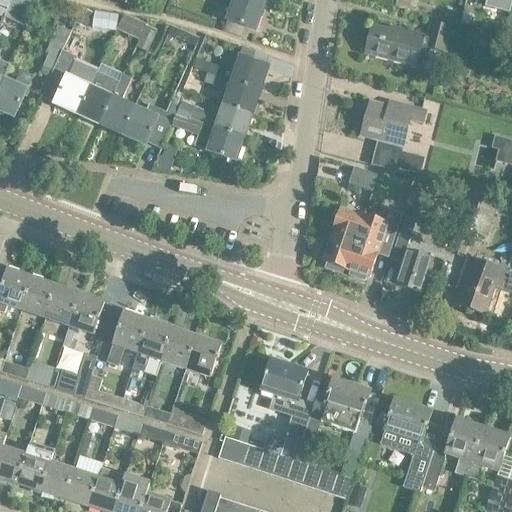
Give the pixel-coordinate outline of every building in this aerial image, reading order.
[(0,0),(0,7),(8,11),(12,0),(0,0)] [(264,7),(243,0),(235,0),(228,21),(256,31),(264,7)] [(509,14),(511,0),(486,0),(485,8),(509,14)] [(47,6),(39,4),(37,12),(44,15),(47,6)] [(93,14),(82,9),(77,20),(87,25),(93,14)] [(472,14),(464,12),(461,24),(469,26),(472,14)] [(138,42),(145,25),(125,16),(118,33),(138,42)] [(425,40),(418,39),(414,53),(423,55),(424,50),(446,55),(452,29),(430,23),(425,40)] [(145,25),(138,42),(134,49),(148,55),(159,31),(145,25)] [(511,27),(506,26),(503,36),(511,39),(511,27)] [(49,56),(39,75),(49,80),(70,33),(58,28),(45,54),(49,56)] [(414,53),(418,39),(419,36),(400,31),(399,35),(373,28),(366,54),(419,68),(423,55),(414,53)] [(232,82),(260,92),(269,68),(258,65),(261,54),(241,47),(237,58),(240,59),(236,72),(212,63),(211,65),(196,60),(193,69),(208,74),(232,82)] [(0,88),(3,81),(10,66),(0,60),(0,52),(1,50),(0,49),(0,88)] [(90,89),(75,120),(98,130),(112,99),(123,75),(114,71),(104,95),(90,89)] [(260,92),(232,82),(208,74),(204,85),(228,94),(224,106),(252,115),(260,92)] [(112,99),(98,130),(120,140),(135,109),(122,103),(132,80),(123,75),(112,99)] [(75,120),(90,89),(67,78),(53,110),(75,120)] [(3,81),(0,88),(0,111),(14,118),(26,91),(29,85),(17,80),(15,86),(3,81)] [(208,112),(186,103),(181,116),(203,124),(208,112)] [(361,137),(378,142),(390,145),(391,140),(404,143),(410,121),(423,125),(425,117),(426,113),(401,106),(400,111),(370,103),(368,110),(361,137)] [(180,108),(171,104),(166,114),(149,106),(146,114),(161,121),(172,126),(180,108)] [(224,106),(216,129),(245,138),(252,115),(224,106)] [(135,109),(120,140),(147,152),(161,121),(146,114),(135,109)] [(199,149),(208,152),(208,153),(236,162),(245,138),(216,129),(203,124),(190,120),(189,121),(176,117),(172,128),(203,138),(199,149)] [(157,172),(169,174),(178,149),(166,145),(162,158),(158,156),(152,171),(157,172)] [(424,159),(402,153),(398,169),(420,175),(424,159)] [(354,169),(350,184),(372,192),(377,176),(354,169)] [(435,200),(452,202),(454,188),(414,184),(413,194),(435,196),(435,200)] [(468,190),(461,211),(455,229),(470,233),(487,239),(499,198),(485,194),(482,193),(468,190)] [(370,200),(348,193),(345,201),(344,201),(325,255),(329,256),(327,261),(344,267),(346,262),(349,263),(368,209),(367,209),(370,200)] [(389,216),(368,209),(349,263),(352,264),(351,268),(367,274),(372,271),(385,231),(395,234),(402,211),(392,208),(389,216)] [(401,231),(392,257),(402,261),(394,285),(422,294),(434,255),(407,247),(411,235),(401,231)] [(511,274),(468,259),(457,288),(461,290),(456,304),(484,314),(489,300),(494,287),(511,293),(511,274)] [(0,306),(22,314),(32,282),(7,274),(0,295),(0,306)] [(32,282),(22,314),(46,322),(56,290),(32,282)] [(56,290),(46,322),(70,330),(80,298),(56,290)] [(80,298),(70,330),(94,338),(104,306),(80,298)] [(139,356),(149,323),(124,315),(107,365),(118,368),(125,351),(139,356)] [(149,323),(139,356),(134,372),(143,375),(149,359),(162,364),(172,331),(149,323)] [(196,339),(172,331),(162,364),(186,372),(196,339)] [(196,339),(186,372),(210,380),(221,348),(196,339)] [(86,356),(79,374),(73,396),(85,400),(93,376),(98,360),(86,356)] [(26,381),(30,369),(6,361),(2,373),(26,381)] [(271,362),(260,394),(274,398),(270,411),(292,419),(287,435),(303,440),(310,420),(313,409),(298,404),(308,374),(271,362)] [(57,367),(54,377),(50,389),(73,396),(79,374),(57,367)] [(54,377),(30,369),(26,381),(50,389),(54,377)] [(93,376),(85,400),(121,411),(125,399),(100,391),(103,379),(93,376)] [(0,380),(0,394),(18,400),(21,388),(0,380)] [(361,421),(370,394),(333,382),(328,397),(318,394),(310,420),(321,424),(348,433),(353,418),(361,421)] [(21,388),(18,400),(42,407),(45,395),(21,388)] [(45,395),(42,407),(66,415),(70,403),(45,395)] [(148,406),(125,399),(121,411),(144,419),(148,406)] [(422,445),(428,424),(432,413),(395,401),(385,432),(381,446),(414,456),(404,489),(420,494),(423,487),(425,481),(433,456),(435,449),(422,445)] [(0,418),(10,422),(16,405),(5,402),(0,416),(0,418)] [(94,411),(70,403),(66,415),(90,422),(94,411)] [(173,414),(148,406),(144,419),(168,427),(173,414)] [(174,410),(173,414),(168,427),(202,437),(207,421),(174,410)] [(119,418),(94,411),(90,422),(115,430),(119,418)] [(119,418),(115,430),(138,438),(142,426),(119,418)] [(468,479),(484,431),(457,422),(446,456),(460,460),(455,475),(468,479)] [(351,447),(364,451),(371,429),(358,425),(351,447)] [(142,426),(138,438),(163,445),(166,433),(142,426)] [(236,429),(232,440),(237,442),(244,444),(248,433),(236,429)] [(484,431),(468,479),(478,483),(483,468),(500,473),(511,439),(484,431)] [(202,445),(166,433),(163,445),(198,456),(202,445)] [(303,440),(287,435),(280,456),(285,458),(295,461),(296,461),(303,440)] [(237,443),(225,439),(218,460),(230,464),(237,443)] [(230,464),(242,468),(249,447),(237,443),(230,464)] [(3,447),(0,456),(0,481),(17,487),(27,455),(3,447)] [(27,455),(17,487),(41,495),(51,463),(55,451),(42,447),(39,459),(27,455)] [(242,468),(254,472),(261,451),(249,447),(242,468)] [(364,451),(351,447),(341,477),(342,477),(353,481),(364,451)] [(254,472),(266,476),(273,455),(261,451),(254,472)] [(434,454),(426,479),(423,486),(435,490),(446,458),(434,454)] [(278,480),(285,459),(273,455),(266,476),(278,480)] [(278,480),(288,483),(295,462),(285,459),(278,480)] [(300,487),(307,466),(295,462),(288,483),(300,487)] [(51,463),(41,495),(65,502),(75,470),(51,463)] [(300,487),(312,491),(319,470),(307,466),(300,487)] [(75,470),(65,502),(89,510),(100,478),(75,470)] [(331,474),(319,470),(312,491),(324,495),(331,474)] [(127,474),(123,485),(114,511),(141,511),(147,493),(151,482),(127,474)] [(335,498),(342,477),(341,477),(331,474),(324,495),(335,498)] [(499,511),(502,504),(510,481),(510,479),(498,475),(486,510),(486,511),(499,511)] [(347,502),(353,481),(342,477),(335,498),(347,502)] [(100,478),(89,510),(95,511),(114,511),(123,485),(100,478)] [(511,481),(510,481),(502,504),(511,506),(511,481)] [(367,489),(356,485),(349,506),(361,509),(367,489)] [(181,511),(184,505),(147,493),(141,511),(181,511)] [(215,511),(220,500),(221,497),(207,493),(201,511),(215,511)] [(215,511),(229,511),(232,504),(220,500),(215,511)]
